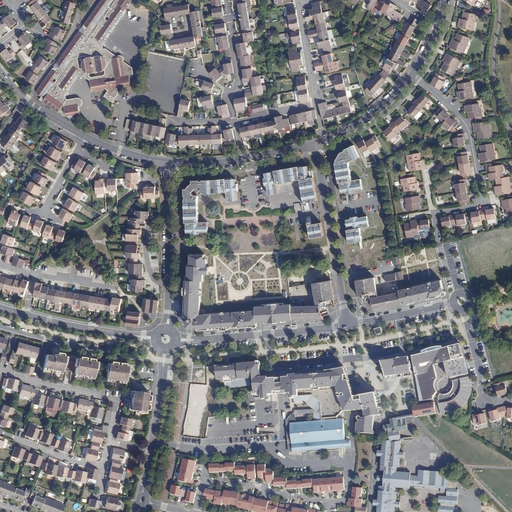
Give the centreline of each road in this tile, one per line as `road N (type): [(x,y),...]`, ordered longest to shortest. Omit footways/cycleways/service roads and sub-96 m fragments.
road 1 (residential): [(412,75),(467,127),(482,200),(433,213)]
road 2 (residential): [(234,121),(316,104),(299,2)]
road 3 (residential): [(348,325),(316,143)]
road 4 (residential): [(196,511),(210,479),(324,502),(327,511)]
road 5 (residential): [(3,372),(111,399),(108,442)]
road 6 (residential): [(167,162),(168,312)]
road 7 (residential): [(201,339),(348,325)]
road 8 (residential): [(108,442),(103,467),(0,433)]
road 9 (residential): [(234,121),(229,94),(239,78),(225,0)]
road 10 (residential): [(463,309),(482,397),(511,403)]
